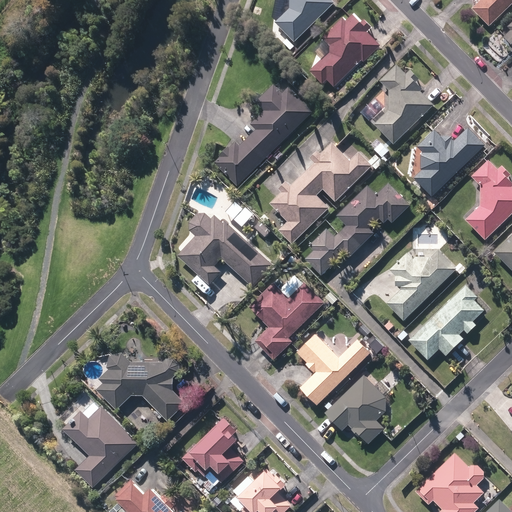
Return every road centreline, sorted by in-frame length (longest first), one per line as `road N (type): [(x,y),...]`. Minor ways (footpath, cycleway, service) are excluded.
road 1 (residential): [(132,269),(361,500)]
road 2 (residential): [(229,0),(132,269)]
road 3 (residential): [(361,500),(511,352)]
road 4 (residential): [(132,269),(2,398)]
road 5 (residential): [(511,114),(400,0)]
road 6 (track): [(0,417),(93,511)]
